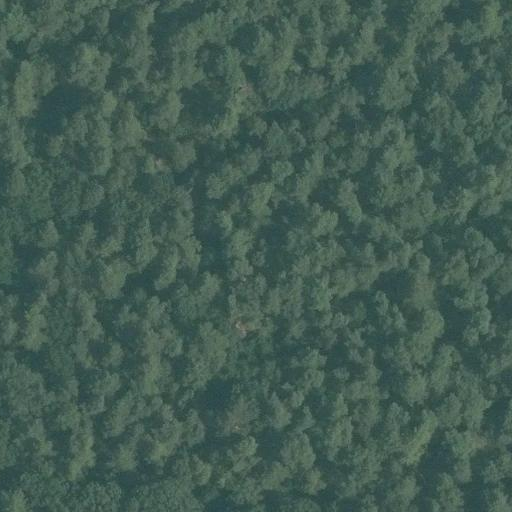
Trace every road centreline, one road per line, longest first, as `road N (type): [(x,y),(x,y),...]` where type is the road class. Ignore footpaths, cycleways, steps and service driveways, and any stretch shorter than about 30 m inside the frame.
road 1 (track): [(511,117),(391,94),(307,94),(273,103),(107,202),(38,210)]
road 2 (track): [(5,479),(57,0)]
road 3 (track): [(318,511),(0,479)]
